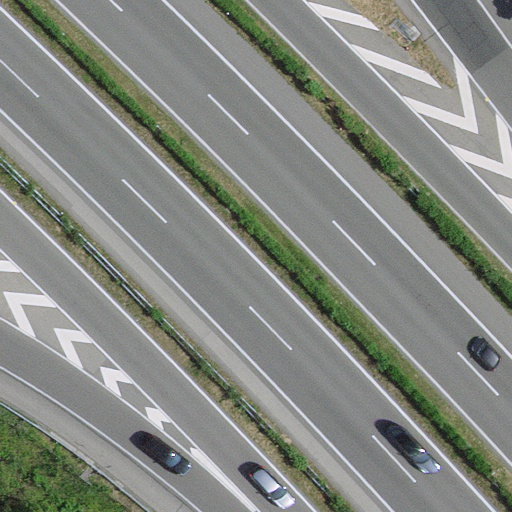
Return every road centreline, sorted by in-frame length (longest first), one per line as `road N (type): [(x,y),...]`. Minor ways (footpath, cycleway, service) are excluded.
road 1 (motorway): [(0,62),(440,511)]
road 2 (motorway): [(511,407),(113,0)]
road 3 (motorway): [(0,222),(264,511)]
road 4 (motorway): [(511,244),(277,0)]
road 5 (motorway): [(0,344),(97,406),(230,511)]
